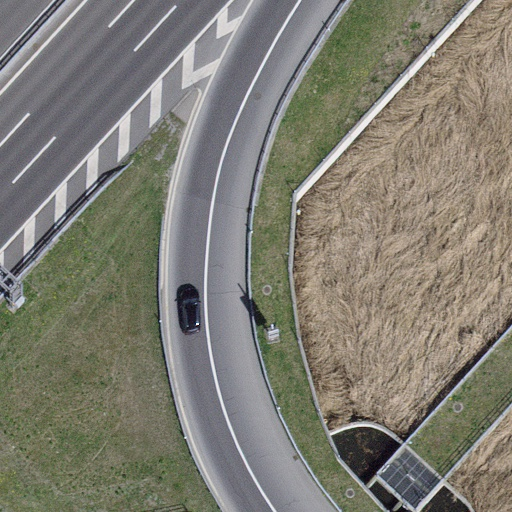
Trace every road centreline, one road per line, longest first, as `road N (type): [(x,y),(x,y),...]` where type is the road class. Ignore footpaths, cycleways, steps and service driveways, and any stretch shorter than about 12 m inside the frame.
road 1 (motorway): [(255,511),(225,461),(201,393),(189,259),(212,135),(279,0)]
road 2 (motorway): [(0,173),(160,0)]
